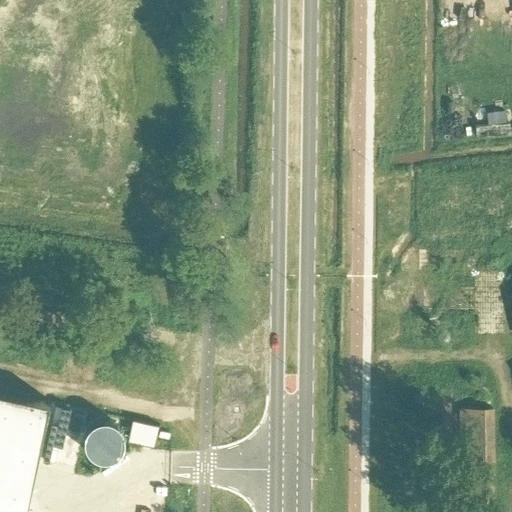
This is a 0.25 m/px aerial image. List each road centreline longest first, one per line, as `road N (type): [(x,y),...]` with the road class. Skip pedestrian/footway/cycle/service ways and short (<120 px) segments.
road 1 (unclassified): [(282,0),(274,511)]
road 2 (unclassified): [(303,511),(309,0)]
road 3 (track): [(276,348),(0,310)]
